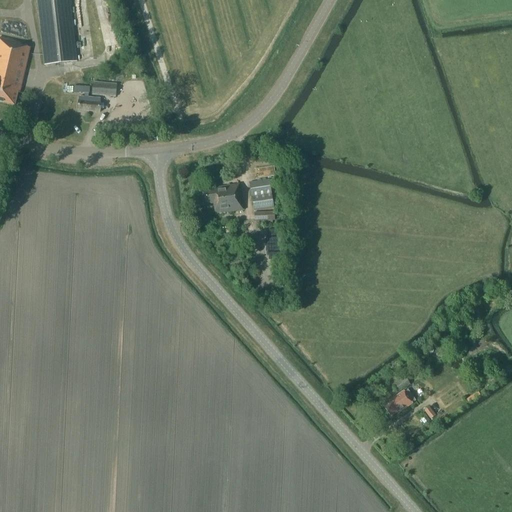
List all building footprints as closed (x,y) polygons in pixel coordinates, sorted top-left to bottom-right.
[(36,0),(46,67),(78,63),(70,0),(36,0)] [(0,102),(14,106),(18,92),(20,92),(30,49),(20,46),(21,44),(3,40),(4,37),(0,36),(0,102)] [(92,95),(116,97),(117,84),(93,82),(92,95)] [(78,100),(77,110),(99,112),(100,103),(101,98),(79,96),(79,100),(78,100)] [(270,175),(269,173),(268,173),(267,167),(256,169),(257,177),(270,175)] [(269,181),(250,184),(254,212),(274,209),(269,181)] [(243,210),(239,184),(214,188),(214,189),(200,191),(202,205),(213,204),(215,214),(243,210)] [(472,324),(474,315),(467,314),(466,323),(472,324)] [(431,366),(448,353),(442,346),(425,359),(431,366)] [(393,385),(398,393),(410,385),(405,377),(393,385)] [(403,391),(390,401),(391,402),(383,407),(391,418),(397,413),(398,414),(412,404),(412,403),(415,401),(411,396),(408,398),(403,391)]
